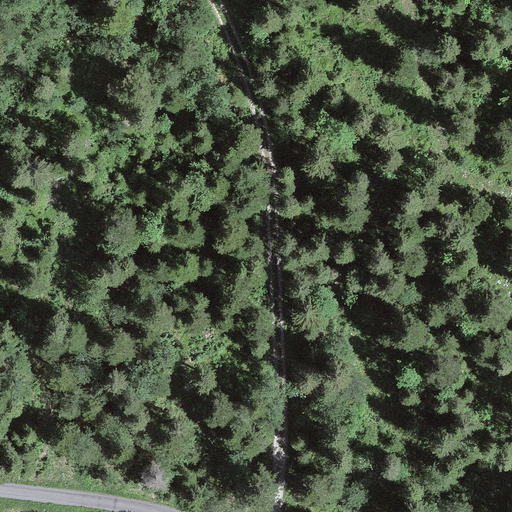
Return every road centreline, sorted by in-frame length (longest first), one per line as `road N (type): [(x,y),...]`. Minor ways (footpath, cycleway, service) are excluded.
road 1 (track): [(274,511),(279,355),(260,109),(215,0)]
road 2 (track): [(152,511),(0,488)]
